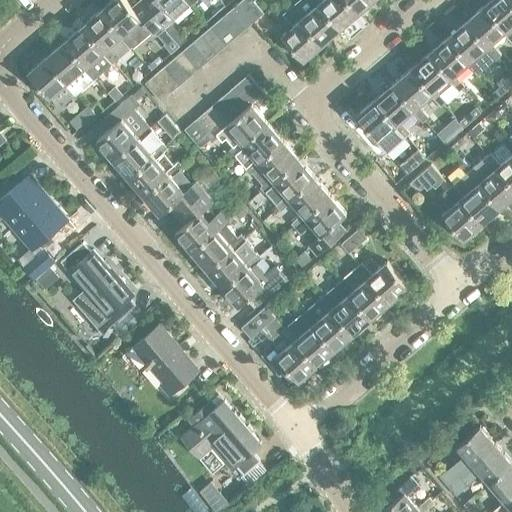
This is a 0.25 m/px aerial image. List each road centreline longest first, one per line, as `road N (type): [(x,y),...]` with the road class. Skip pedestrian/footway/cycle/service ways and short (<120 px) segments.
road 1 (residential): [(292,426),(0,76)]
road 2 (residential): [(454,284),(308,106),(430,0)]
road 3 (residential): [(292,426),(454,284)]
road 4 (secondary): [(84,511),(0,416)]
